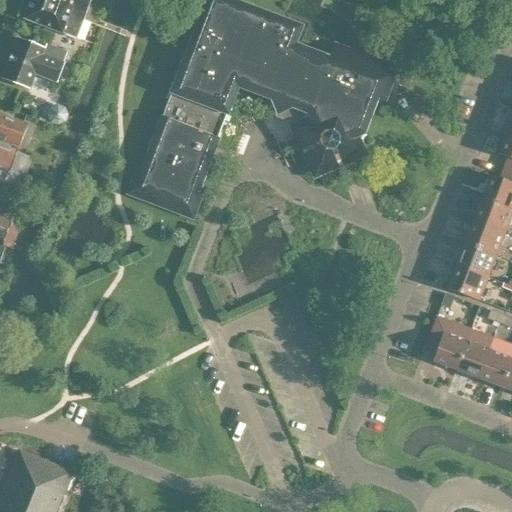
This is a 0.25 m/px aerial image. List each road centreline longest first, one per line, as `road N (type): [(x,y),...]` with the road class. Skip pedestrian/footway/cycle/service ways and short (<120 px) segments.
road 1 (residential): [(0,429),(22,426),(182,486),(222,483),(290,508),(362,471)]
road 2 (residential): [(374,375),(510,36)]
road 3 (residential): [(374,375),(511,430)]
